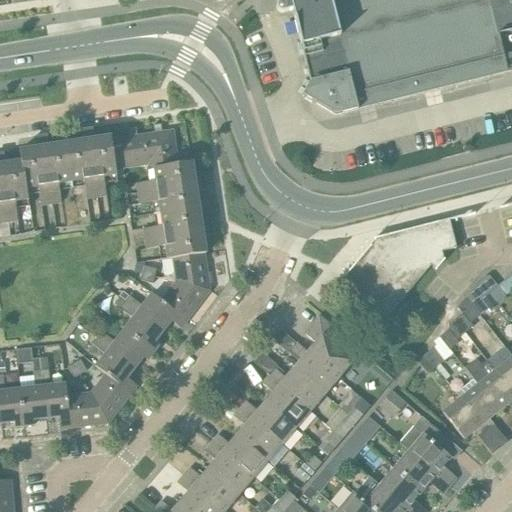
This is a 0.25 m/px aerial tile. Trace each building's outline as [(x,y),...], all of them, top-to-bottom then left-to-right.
[(511,0),(286,0),(280,2),(279,2),(278,3),(277,4),(277,5),(276,6),(276,7),(276,8),(276,9),(277,10),(277,11),(278,11),(278,12),(279,12),(279,13),(280,13),(281,13),(282,13),(283,13),(292,11),(310,81),(301,95),(335,116),(511,71),(511,0)] [(144,136),(148,165),(149,169),(178,165),(173,131),(162,133),(161,125),(153,126),(154,134),(144,136)] [(84,187),(86,199),(106,196),(104,184),(117,182),(116,170),(111,140),(111,137),(94,140),(92,128),(80,130),(82,141),(65,144),(72,189),(84,187)] [(129,138),(111,140),(116,170),(148,165),(144,136),(137,137),(136,128),(128,129),(129,138)] [(22,171),(23,170),(27,195),(39,194),(41,206),(61,203),(59,191),(72,189),(65,144),(49,146),(47,135),(35,137),(36,148),(19,151),(21,162),(22,171)] [(0,223),(17,221),(15,209),(29,207),(27,195),(23,170),(22,171),(21,162),(5,164),(4,153),(0,153),(0,223)] [(206,178),(194,180),(192,163),(178,165),(149,169),(147,169),(149,183),(137,185),(140,205),(152,203),(155,222),(200,215),(196,192),(207,190),(206,178)] [(212,223),(201,225),(200,215),(155,222),(156,228),(144,230),(147,250),(159,248),(161,261),(172,260),(172,259),(204,254),(206,254),(203,237),(214,235),(212,223)] [(456,248),(449,220),(412,229),(413,230),(414,230),(414,233),(403,240),(396,233),(374,239),(375,241),(342,279),(387,317),(431,266),(436,270),(445,260),(444,259),(442,252),(456,248)] [(172,259),(172,260),(175,284),(210,291),(204,254),(172,259)] [(142,268),(141,274),(153,278),(155,271),(142,268)] [(141,274),(139,281),(151,285),(153,278),(141,274)] [(511,274),(497,286),(489,294),(499,307),(505,302),(506,296),(511,291),(511,274)] [(491,314),(499,307),(489,294),(497,286),(489,276),(484,277),(466,298),(480,315),(487,310),(491,314)] [(161,303),(186,322),(210,291),(175,284),(161,303)] [(124,304),(162,333),(171,321),(180,329),(186,322),(161,303),(152,295),(142,308),(129,297),(124,304)] [(133,320),(125,330),(153,352),(159,346),(155,342),(162,333),(124,304),(119,310),(133,320)] [(454,321),(464,335),(473,328),(462,314),(454,321)] [(315,344),(308,352),(306,354),(337,380),(360,352),(337,333),(319,317),(304,334),(315,344)] [(464,335),(454,321),(449,325),(448,330),(456,340),(464,335)] [(153,352),(125,330),(115,343),(101,333),(96,340),(134,369),(143,358),(147,361),(153,352)] [(134,369),(96,340),(92,346),(105,356),(96,369),(105,376),(130,395),(137,386),(127,379),(134,369)] [(293,369),(324,395),(337,380),(306,354),(308,352),(297,343),(290,351),(301,360),(293,369)] [(424,355),(435,368),(444,361),(433,348),(424,355)] [(511,358),(511,359),(503,348),(486,361),(494,372),(511,394),(511,358)] [(435,368),(424,355),(419,359),(419,365),(427,375),(435,368)] [(40,359),(32,360),(33,372),(41,371),(40,359)] [(464,369),(473,381),(498,413),(508,405),(509,406),(511,405),(511,394),(494,372),(486,361),(481,365),(476,359),(464,369)] [(79,360),(73,364),(79,375),(86,371),(79,360)] [(73,364),(67,367),(73,378),(79,375),(73,364)] [(268,377),(310,412),(324,395),(293,369),(286,378),(275,369),(268,377)] [(49,370),(41,371),(47,419),(59,417),(61,429),(71,428),(67,398),(65,384),(50,386),(49,370)] [(33,372),(35,388),(20,389),(24,427),(34,426),(33,420),(47,419),(41,371),(33,372)] [(3,376),(0,375),(0,417),(1,424),(14,423),(14,428),(24,427),(20,389),(5,391),(3,376)] [(108,424),(130,395),(105,376),(91,395),(108,424)] [(295,428),(310,412),(268,377),(262,384),(273,393),(265,402),(295,428)] [(489,420),(498,413),(473,381),(455,395),(459,400),(485,432),(489,430),(490,421),(489,420)] [(390,391),(379,405),(392,416),(403,402),(390,391)] [(71,428),(108,424),(91,395),(67,398),(71,428)] [(485,432),(459,400),(442,413),(464,440),(474,432),(474,433),(483,434),(485,432)] [(281,445),(295,428),(265,402),(257,411),(246,402),(240,410),(281,445)] [(348,416),(357,423),(363,415),(355,408),(348,416)] [(267,462),(281,445),(240,410),(234,417),(245,426),(237,436),(267,462)] [(357,423),(348,416),(334,432),(342,440),(357,423)] [(409,452),(449,487),(456,479),(443,467),(451,458),(440,448),(447,439),(425,421),(417,431),(413,428),(399,444),(409,452)] [(342,440),(334,432),(320,449),(328,456),(342,440)] [(253,478),(267,462),(237,436),(229,445),(218,435),(212,443),(253,478)] [(239,495),(253,478),(212,443),(205,450),(216,460),(209,469),(239,495)] [(333,477),(348,460),(339,452),(324,470),(325,470),(333,477)] [(449,487),(409,452),(394,469),(421,493),(429,484),(442,495),(449,487)] [(313,457),(306,465),(314,473),(321,465),(313,457)] [(314,473),(306,465),(297,475),(306,482),(314,473)] [(184,476),(225,511),(239,495),(209,469),(201,478),(190,468),(184,476)] [(421,493),(394,469),(379,486),(409,511),(425,511),(414,502),(421,493)] [(324,470),(316,479),(325,486),(333,477),(325,470),(324,470)] [(180,502),(192,511),(224,511),(225,511),(184,476),(177,483),(188,493),(180,502)] [(355,495),(365,504),(364,504),(373,511),(409,511),(379,486),(369,478),(355,495)] [(0,492),(11,492),(10,480),(0,481),(0,492)] [(315,491),(310,486),(303,495),(308,500),(315,491)] [(0,511),(13,511),(11,492),(0,492),(0,511)] [(279,500),(288,508),(295,499),(286,492),(279,500)] [(339,511),(373,511),(364,504),(365,504),(355,495),(353,493),(352,494),(338,511),(339,511)] [(284,511),(288,508),(279,500),(273,508),(262,499),(254,508),(259,511),(284,511)] [(158,511),(192,511),(180,502),(173,511),(162,502),(155,509),(158,511)]
